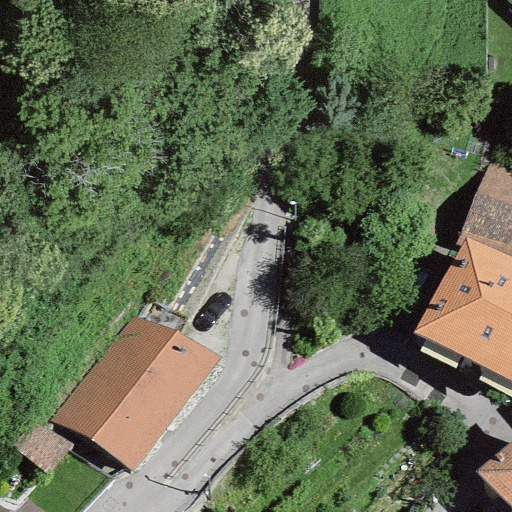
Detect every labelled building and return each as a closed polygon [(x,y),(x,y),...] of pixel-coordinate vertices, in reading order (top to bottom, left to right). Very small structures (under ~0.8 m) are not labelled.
[(511,0),(501,0),(511,9),(511,0)] [(486,171),(463,232),(511,257),(511,172),(507,171),(511,152),(511,140),(487,134),(477,167),(486,171)] [(511,257),(463,232),(412,329),(511,380),(511,257)] [(46,421),(131,469),(222,354),(135,314),(46,421)] [(511,511),(511,452),(477,484),(503,511),(511,511)] [(3,511),(0,508),(0,511),(44,511),(26,495),(10,511),(3,511)]
